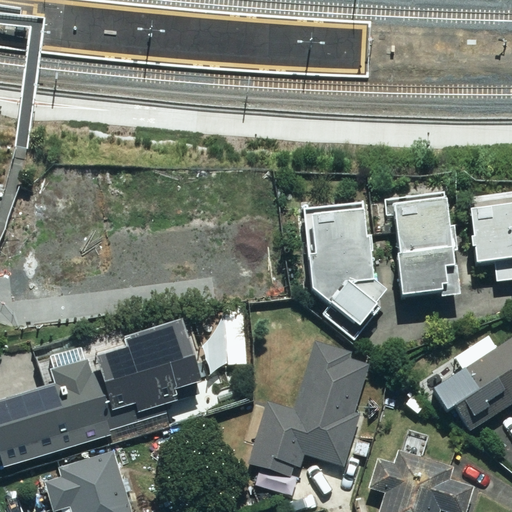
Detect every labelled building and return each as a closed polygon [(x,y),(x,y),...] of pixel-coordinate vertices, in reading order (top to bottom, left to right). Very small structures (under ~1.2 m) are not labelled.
[(266,186),(108,198),(115,296),(273,285),(266,186)] [(455,201),(401,206),(410,296),(446,293),(447,298),(467,296),(462,252),(464,252),(462,227),(458,227),(455,201)] [(511,205),(478,209),(482,237),(478,238),(480,249),(482,249),(484,263),(498,262),(501,283),(511,281),(511,205)] [(317,256),(319,290),(367,326),(395,290),(381,279),(377,237),(374,238),(372,212),(320,216),(323,255),(317,256)] [(118,435),(117,432),(190,409),(184,390),(212,381),(192,318),(131,337),(133,343),(102,352),(107,369),(98,372),(94,359),(58,370),(62,385),(0,404),(0,433),(11,468),(118,435)] [(295,477),(298,466),(305,468),(308,454),(327,459),(328,456),(351,463),(364,415),(360,413),(374,365),(354,359),(356,353),(318,342),(299,409),(271,401),(253,465),(295,477)] [(511,342),(440,388),(454,410),(460,406),(476,431),(511,408),(511,342)] [(67,477),(49,482),(58,511),(76,507),(77,511),(137,511),(120,451),(64,468),(67,477)] [(443,511),(444,510),(449,511),(469,511),(477,487),(454,480),(457,467),(402,451),(399,464),(383,459),(374,490),(389,494),(384,511),(443,511)]
